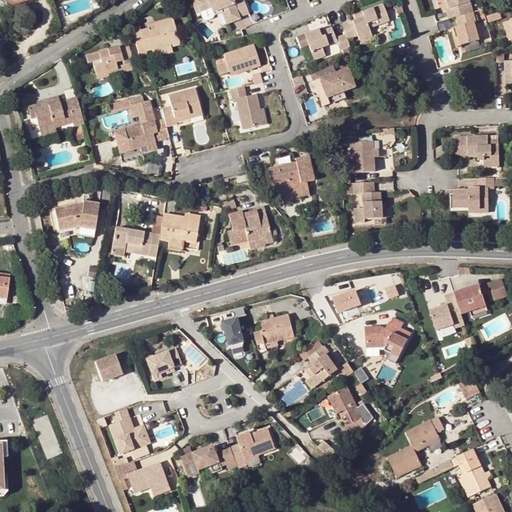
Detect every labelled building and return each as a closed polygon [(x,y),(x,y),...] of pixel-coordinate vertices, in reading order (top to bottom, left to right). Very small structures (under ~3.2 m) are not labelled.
[(197,0),(195,1),(197,6),(199,9),(210,6),(211,9),(214,16),(221,14),(224,13),(228,25),(240,20),(240,18),(249,15),(243,0),(241,0),(234,2),(232,0),(197,0)] [(443,9),(446,18),(453,17),(471,12),(467,0),(445,0),(447,8),(443,9)] [(199,9),(197,6),(193,7),(197,14),(211,9),(210,6),(199,9)] [(399,6),(394,8),(396,16),(402,14),(399,6)] [(382,8),(357,16),(366,38),(370,37),(368,31),(388,23),(382,8)] [(471,12),(453,17),(456,26),(453,27),(458,46),(476,41),(470,22),(473,22),(471,12)] [(342,27),(347,42),(356,39),(358,41),(366,38),(357,16),(353,18),(354,23),(342,27)] [(149,30),(148,28),(140,31),(139,27),(131,29),(139,56),(146,54),(146,52),(153,50),(169,45),(169,44),(178,40),(172,17),(154,23),(155,28),(149,30)] [(458,46),(453,27),(449,27),(455,47),(458,46)] [(349,49),(346,42),(344,37),(334,40),(331,30),(323,32),(318,34),(317,32),(303,37),(295,39),(299,50),(307,47),(312,63),(324,59),(323,58),(321,50),(335,45),(338,53),(349,49)] [(133,62),(128,43),(107,49),(108,53),(99,56),(98,52),(85,56),(87,63),(92,63),(96,76),(104,74),(106,78),(119,74),(116,62),(122,60),(123,65),(133,62)] [(169,45),(153,50),(156,57),(172,52),(170,48),(169,45)] [(335,45),(321,50),(323,58),(338,53),(335,45)] [(219,76),(230,72),(238,70),(242,73),(260,67),(253,46),(224,55),(226,62),(216,65),(219,76)] [(307,47),(299,50),(305,65),(312,63),(307,47)] [(108,53),(107,49),(107,48),(98,50),(98,52),(99,56),(108,53)] [(505,48),(493,49),(494,64),(506,63),(505,48)] [(119,74),(135,70),(133,62),(123,65),(122,60),(116,62),(119,74)] [(315,72),(318,82),(326,100),(342,94),(354,90),(346,71),(333,76),(329,67),(315,72)] [(326,100),(318,82),(315,72),(308,74),(312,84),(322,109),(344,101),(342,94),(326,100)] [(260,73),(252,75),(254,84),(261,82),(260,73)] [(171,106),(161,109),(164,119),(166,128),(176,125),(176,122),(174,118),(189,115),(190,119),(201,116),(194,88),(168,95),(171,106)] [(243,88),(229,90),(231,101),(235,100),(242,130),(263,126),(259,110),(256,96),(245,97),(243,88)] [(80,109),(76,97),(59,102),(58,95),(41,100),(43,106),(38,107),(37,103),(28,106),(31,120),(36,118),(39,131),(55,127),(55,128),(72,123),(73,127),(84,124),(80,109)] [(162,141),(169,139),(166,128),(164,119),(124,129),(130,150),(140,148),(141,152),(156,148),(154,142),(153,134),(159,132),(162,141)] [(56,132),(55,128),(55,127),(39,131),(41,137),(56,132)] [(124,129),(114,132),(119,153),(130,150),(124,129)] [(154,142),(162,141),(159,132),(153,134),(154,142)] [(469,158),(477,158),(482,158),(483,161),(483,168),(499,168),(499,148),(498,142),(488,143),(488,138),(455,139),(456,157),(468,156),(469,158)] [(353,159),(375,151),(375,143),(353,145),(353,159)] [(376,174),(375,151),(353,159),(353,175),(376,174)] [(285,171),(284,166),(267,170),(273,190),(278,188),(280,195),(308,188),(307,183),(314,181),(309,156),(295,159),(295,163),(297,168),(285,171)] [(352,175),(341,176),(342,185),(352,184),(352,175)] [(493,178),(478,179),(479,189),(479,192),(475,192),(475,189),(469,190),(469,192),(454,193),(455,208),(469,208),(469,211),(481,210),(481,206),(489,206),(489,189),(494,189),(493,178)] [(375,184),(353,184),(354,195),(363,195),(363,208),(355,208),(356,224),(364,224),(364,221),(383,220),(382,207),(378,207),(378,193),(376,193),(375,184)] [(308,188),(280,195),(282,202),(310,196),(308,188)] [(79,201),(49,206),(55,228),(77,225),(95,228),(100,201),(84,198),(84,202),(83,207),(80,206),(79,201)] [(235,202),(222,207),(224,211),(236,207),(235,202)] [(242,214),(241,212),(228,215),(232,231),(227,233),(231,246),(247,242),(248,244),(263,240),(264,245),(273,243),(264,208),(256,210),(256,213),(252,214),(251,212),(242,214)] [(183,217),(163,213),(163,217),(161,226),(160,234),(159,241),(168,242),(169,239),(181,241),(195,243),(199,216),(190,214),(189,219),(183,218),(183,217)] [(139,255),(156,258),(159,241),(160,234),(161,226),(163,217),(157,216),(155,225),(152,224),(151,233),(116,228),(112,247),(123,249),(133,251),(140,252),(139,255)] [(169,239),(168,242),(168,245),(180,248),(181,241),(169,239)] [(263,240),(248,244),(250,251),(265,247),(264,245),(263,240)] [(121,256),(123,249),(112,247),(111,254),(121,256)] [(0,297),(6,299),(9,275),(0,273),(0,297)] [(501,279),(478,286),(481,294),(487,293),(490,302),(506,297),(501,279)] [(396,285),(386,289),(390,299),(400,295),(396,285)] [(461,314),(470,311),(484,307),(481,294),(478,286),(455,293),(461,314)] [(363,305),(357,291),(334,299),(340,314),(363,305)] [(461,314),(455,293),(445,295),(447,301),(448,304),(441,306),(430,310),(435,330),(453,324),(455,328),(464,325),(461,314)] [(486,313),(484,307),(470,311),(472,317),(486,313)] [(254,334),(257,344),(292,334),(288,316),(273,319),(267,321),(259,323),(262,332),(254,334)] [(365,328),(366,348),(383,347),(392,352),(389,357),(387,361),(394,365),(410,334),(401,329),(403,324),(392,318),(390,323),(389,323),(385,329),(379,327),(365,328)] [(225,331),(229,347),(232,350),(243,346),(244,342),(237,319),(222,324),(223,326),(225,331)] [(257,344),(259,351),(266,349),(265,345),(277,342),(293,337),(292,334),(257,344)] [(305,362),(310,359),(325,347),(320,341),(301,356),(305,362)] [(174,343),(145,354),(152,375),(173,367),(181,364),(174,343)] [(325,347),(310,359),(314,364),(310,367),(316,375),(311,380),(317,387),(338,371),(327,356),(330,353),(325,347)] [(383,347),(366,348),(366,353),(382,352),(389,357),(392,352),(383,347)] [(115,354),(95,361),(103,381),(122,374),(115,354)] [(352,373),(346,364),(339,368),(346,377),(352,373)] [(174,371),(173,367),(152,375),(155,382),(167,377),(167,374),(174,371)] [(361,367),(354,372),(361,383),(369,378),(361,367)] [(435,375),(426,379),(428,384),(437,380),(435,375)] [(479,393),(472,377),(457,383),(465,400),(479,393)] [(311,380),(307,383),(313,390),(317,387),(311,380)] [(367,392),(361,383),(354,387),(360,396),(367,392)] [(336,414),(344,410),(346,409),(353,423),(351,425),(355,433),(366,427),(347,388),(328,397),(336,414)] [(116,422),(110,425),(114,437),(132,433),(128,420),(131,418),(128,409),(113,414),(116,422)] [(344,410),(351,425),(353,423),(346,409),(344,410)] [(132,433),(136,431),(131,418),(128,420),(132,433)] [(431,421),(406,433),(412,446),(387,458),(396,478),(421,466),(415,452),(440,440),(431,421)] [(351,425),(343,428),(347,436),(355,433),(351,425)] [(152,444),(146,428),(142,430),(147,445),(152,444)] [(132,433),(114,437),(116,441),(119,440),(121,447),(118,448),(120,454),(123,453),(124,454),(147,445),(142,430),(136,431),(132,433)] [(243,454),(234,457),(236,461),(238,468),(247,465),(247,462),(245,459),(258,455),(259,458),(260,460),(278,453),(270,433),(253,439),(251,434),(238,439),(243,454)] [(333,449),(322,438),(316,445),(328,456),(333,449)] [(190,448),(178,452),(181,460),(193,455),(190,448)] [(199,472),(211,468),(220,465),(220,463),(214,448),(193,455),(181,460),(187,477),(199,472)] [(333,449),(328,456),(333,461),(339,455),(333,449)] [(484,474),(473,450),(449,461),(452,469),(459,465),(462,464),(466,473),(463,474),(458,477),(468,498),(490,488),(487,479),(484,474)] [(112,459),(116,469),(130,464),(127,457),(119,460),(117,457),(112,459)] [(234,457),(220,463),(220,465),(211,468),(212,472),(227,467),(226,465),(236,461),(234,457)] [(229,472),(238,468),(236,461),(226,465),(227,467),(229,472)] [(138,472),(134,462),(130,464),(116,469),(121,481),(124,490),(128,489),(124,480),(130,478),(129,475),(138,472)] [(130,478),(134,487),(136,494),(153,489),(154,492),(170,486),(162,463),(152,467),(153,471),(148,473),(146,469),(138,472),(129,475),(130,478)] [(443,472),(439,466),(415,477),(419,484),(443,472)] [(172,491),(170,486),(154,492),(156,497),(172,491)] [(504,511),(496,494),(472,506),(475,511),(504,511)]
